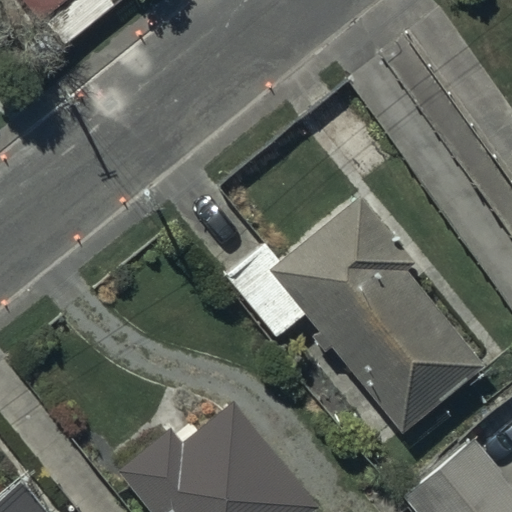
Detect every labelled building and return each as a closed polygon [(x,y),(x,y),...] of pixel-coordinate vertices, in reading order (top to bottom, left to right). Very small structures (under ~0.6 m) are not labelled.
[(15,0),(54,52),(118,0),(15,0)] [(261,242),(221,274),(272,340),(301,317),(315,334),(308,339),(320,355),(328,349),(398,435),(481,367),(404,273),(415,264),(358,194),(276,261),(261,242)] [(167,427),(113,472),(144,511),(311,511),(316,508),(230,402),(181,443),(167,427)] [(511,511),(511,491),(469,438),(397,496),(409,511),(511,511)] [(42,511),(16,480),(0,492),(0,511),(42,511)]
